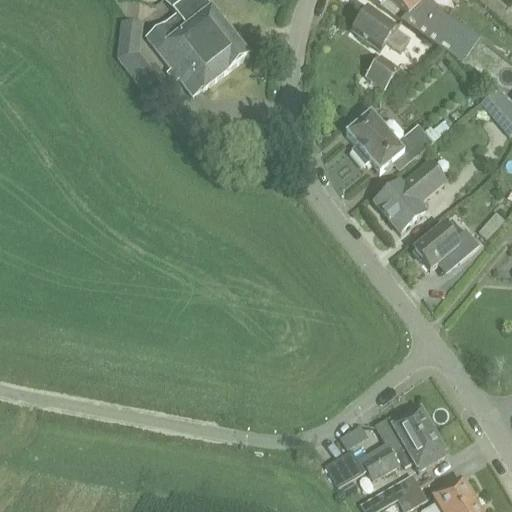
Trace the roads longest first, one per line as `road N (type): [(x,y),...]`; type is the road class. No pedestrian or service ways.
road 1 (unclassified): [(0,391),(290,441),(326,430),(435,346)]
road 2 (residential): [(435,346),(307,173),(292,73),(310,0)]
